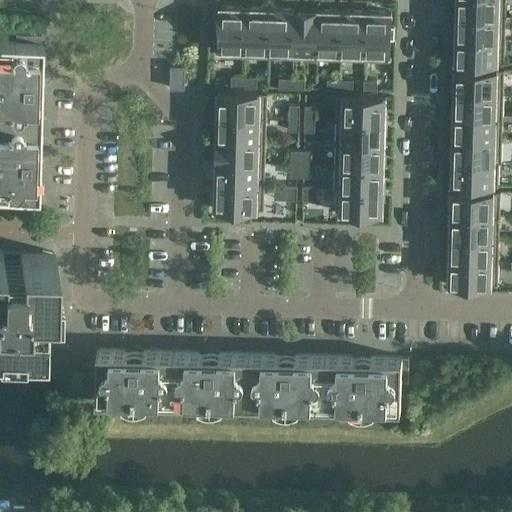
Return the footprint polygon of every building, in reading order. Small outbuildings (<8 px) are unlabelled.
[(505,17),(505,0),(457,0),(457,14),(456,14),(456,15),(505,17)] [(245,56),(246,8),(221,7),(220,21),(216,21),(216,34),(220,34),(219,56),(245,56)] [(268,57),(270,7),(269,7),(269,8),(246,8),(245,56),(268,57)] [(292,58),(294,9),(271,8),(271,7),(270,7),(268,57),(292,58)] [(317,58),(318,9),(294,9),(292,58),(317,58)] [(341,59),(342,9),(341,9),(341,10),(318,9),(317,58),(341,59)] [(364,60),(366,11),(343,10),(343,9),(342,9),(341,59),(364,60)] [(391,11),(366,11),(364,60),(384,60),(390,61),(390,39),(394,39),(395,26),(391,26),(391,11)] [(505,39),(505,17),(456,15),(456,16),(457,16),(456,38),(505,39)] [(41,36),(41,35),(15,35),(15,42),(0,41),(0,117),(40,119),(40,89),(35,88),(36,74),(41,74),(42,42),(40,42),(41,36)] [(504,63),(505,39),(456,38),(455,62),(504,63)] [(185,65),(178,65),(170,65),(170,88),(185,88),(185,65)] [(454,91),(454,92),(503,93),(504,69),(455,68),(454,91)] [(243,86),(244,77),(231,76),(231,86),(243,86)] [(256,87),(256,77),(244,77),(243,86),(256,87)] [(292,88),(292,78),(279,78),(279,87),(292,88)] [(304,88),(304,78),(292,78),(292,88),(304,88)] [(340,89),(340,79),(327,79),(327,89),(340,89)] [(352,89),(352,80),(340,79),(340,89),(352,89)] [(376,90),(377,80),(364,80),(364,90),(376,90)] [(267,93),(218,92),(218,115),(217,115),(266,117),(267,93)] [(503,116),(503,93),(454,92),(454,114),(503,116)] [(385,120),(385,96),(337,95),(336,119),(386,120),(385,120)] [(299,105),(289,105),(289,118),(299,118),(299,105)] [(314,118),(315,106),(305,105),(305,118),(314,118)] [(502,139),(503,116),(454,114),(453,137),(502,139)] [(266,140),(266,117),(217,115),(217,116),(218,116),(217,138),(266,140)] [(39,149),(40,119),(0,117),(0,194),(11,195),(11,202),(37,203),(37,196),(38,196),(38,164),(33,164),(34,149),(39,149)] [(298,130),(299,118),(289,118),(289,130),(298,130)] [(314,131),(314,118),(305,118),(304,131),(314,131)] [(386,121),(386,120),(336,119),(335,142),(384,143),(385,121),(386,121)] [(501,161),(502,139),(453,137),(452,159),(451,159),(451,160),(501,161)] [(265,162),(266,140),(217,138),(216,161),(265,162)] [(384,166),(384,143),(335,142),(335,165),(384,166)] [(300,163),(301,151),(291,151),(291,163),(300,163)] [(310,153),(310,151),(301,151),(300,163),(310,164),(310,153)] [(501,163),(501,161),(451,160),(451,161),(452,161),(452,184),(498,185),(499,162),(501,163)] [(264,185),(265,162),(216,161),(216,183),(215,183),(215,184),(264,185)] [(300,176),(300,163),(291,163),(290,176),(300,176)] [(310,176),(310,164),(300,163),(300,176),(310,176)] [(383,188),(384,166),(335,165),(334,184),(334,187),(384,189),(384,188),(383,188)] [(264,209),(264,185),(215,184),(215,185),(216,185),(215,208),(227,208),(227,212),(244,213),(244,209),(264,209)] [(287,186),(287,199),(296,199),(297,186),(287,186)] [(303,186),(302,199),(312,199),(312,187),(303,186)] [(384,190),(384,189),(334,187),(334,188),(336,188),(336,211),(353,212),(353,216),(370,216),(370,212),(382,213),(383,190),(384,190)] [(451,190),(451,214),(500,215),(500,191),(451,190)] [(499,238),(500,215),(451,214),(450,236),(449,236),(449,237),(499,238)] [(499,257),(499,238),(449,237),(450,238),(450,260),(498,261),(499,257)] [(0,338),(20,339),(43,340),(44,294),(50,294),(51,255),(21,255),(21,254),(21,253),(19,253),(19,252),(2,252),(2,251),(0,250),(0,338)] [(498,285),(498,261),(450,260),(449,284),(461,284),(461,288),(478,288),(478,284),(498,285)] [(172,401),(174,351),(143,350),(143,355),(128,355),(129,350),(97,349),(96,399),(172,401)] [(248,403),(250,353),(219,352),(219,357),(204,357),(204,352),(174,351),(172,401),(248,403)] [(324,405),(325,355),(295,354),(295,359),(280,358),(280,353),(250,353),(248,403),(324,405)] [(408,383),(409,358),(408,358),(402,358),(402,357),(371,356),(370,361),(356,361),(356,356),(325,355),(324,405),(401,407),(402,383),(408,383)]
